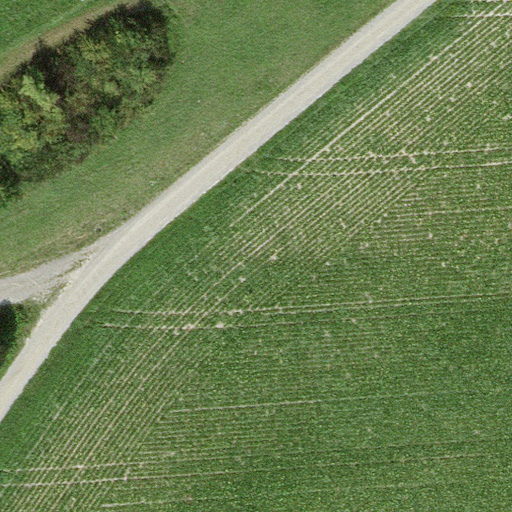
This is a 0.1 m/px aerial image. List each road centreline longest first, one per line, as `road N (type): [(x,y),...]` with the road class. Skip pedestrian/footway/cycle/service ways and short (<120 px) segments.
road 1 (track): [(130,264),(439,0)]
road 2 (track): [(130,264),(0,428)]
road 3 (track): [(0,307),(130,264)]
